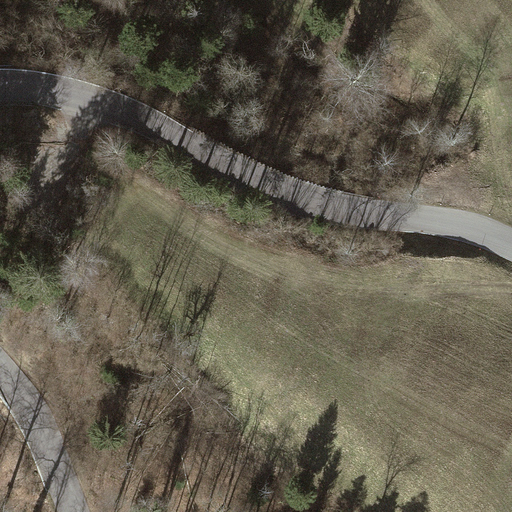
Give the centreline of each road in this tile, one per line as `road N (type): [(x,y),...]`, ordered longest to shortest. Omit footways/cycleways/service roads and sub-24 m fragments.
road 1 (tertiary): [(0,88),(30,85),(121,105),(235,173),(374,213),(460,224),(511,244)]
road 2 (tertiary): [(77,511),(0,368)]
